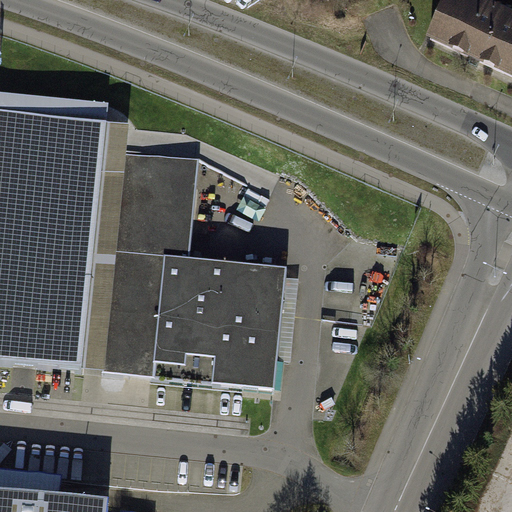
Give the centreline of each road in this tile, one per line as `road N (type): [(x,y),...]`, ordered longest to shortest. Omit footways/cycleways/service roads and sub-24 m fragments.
road 1 (secondary): [(13,0),(235,82),(511,203)]
road 2 (secondary): [(511,143),(165,0)]
road 3 (residential): [(393,511),(511,239)]
